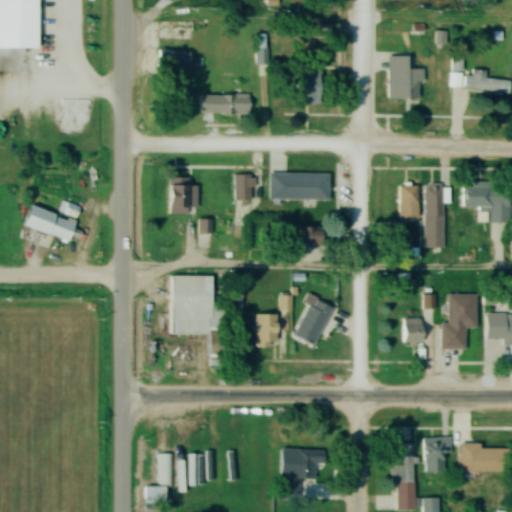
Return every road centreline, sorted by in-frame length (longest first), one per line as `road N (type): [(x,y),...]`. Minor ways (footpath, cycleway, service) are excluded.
road 1 (residential): [(357,403),(362,0)]
road 2 (tertiary): [(119,400),(121,0)]
road 3 (residential): [(511,403),(119,400)]
road 4 (residential): [(511,149),(121,142)]
road 5 (residential): [(0,284),(120,284)]
